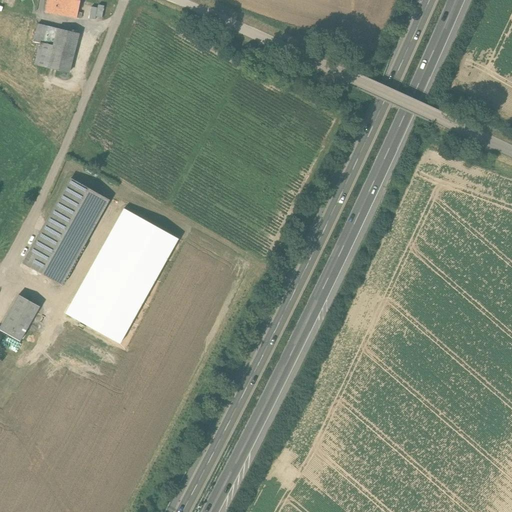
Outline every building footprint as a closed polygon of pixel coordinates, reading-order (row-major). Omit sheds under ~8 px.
[(78,0),(46,0),(44,12),(75,19),(78,0)] [(90,18),(106,18),(106,5),(90,5),(90,18)] [(34,34),(54,39),(57,30),(36,25),(34,34)] [(70,75),(79,35),(57,30),(54,39),(53,47),(39,44),(34,68),(70,75)] [(39,44),(53,47),(54,39),(34,34),(32,43),(39,44)] [(70,180),(23,264),(61,285),(108,201),(70,180)] [(75,321),(120,345),(177,241),(132,217),(75,321)] [(39,307),(18,295),(0,327),(0,331),(19,342),(39,307)]
